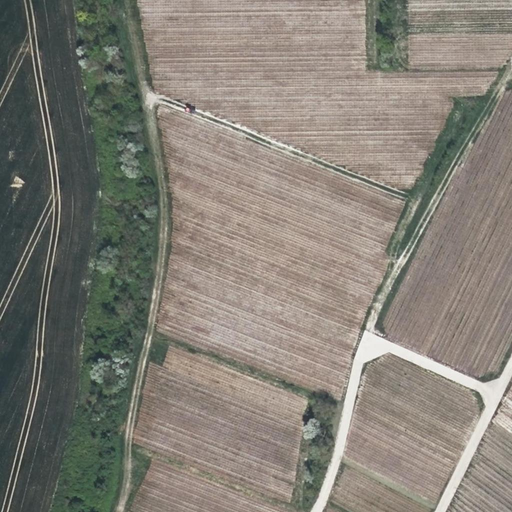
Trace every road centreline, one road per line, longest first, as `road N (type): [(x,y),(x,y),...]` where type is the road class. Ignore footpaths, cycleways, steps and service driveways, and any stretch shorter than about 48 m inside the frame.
road 1 (track): [(115,511),(158,228),(158,163),(146,113),(162,102),(406,196),(386,246),(395,269)]
road 2 (track): [(315,511),(363,335),(475,123),(511,79)]
road 3 (track): [(492,394),(363,335)]
road 4 (unclassified): [(435,511),(492,394)]
